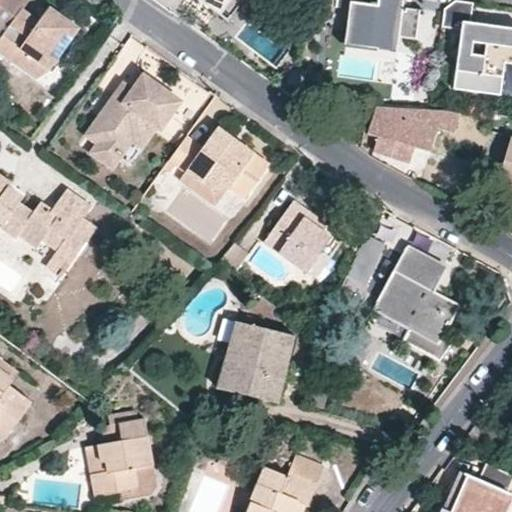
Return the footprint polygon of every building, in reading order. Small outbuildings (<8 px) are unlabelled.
[(0,39),(21,9),(27,0),(2,0),(0,3),(0,39)] [(199,0),(221,15),(232,0),(199,0)] [(350,0),(344,48),(396,55),(398,38),(416,41),(419,12),(402,9),(403,0),(350,0)] [(444,10),(442,28),(462,31),(454,90),(501,96),(505,64),(511,65),(511,29),(471,24),(474,4),(456,1),(444,10)] [(0,56),(12,65),(21,53),(49,72),(79,31),(60,17),(54,25),(41,23),(21,9),(0,39),(0,56)] [(60,17),(51,11),(41,23),(54,25),(60,17)] [(21,53),(12,65),(34,79),(49,72),(21,53)] [(106,109),(110,119),(106,125),(97,119),(83,138),(95,147),(89,156),(110,170),(117,160),(130,142),(140,149),(156,128),(161,131),(180,103),(142,76),(131,91),(123,85),(106,109)] [(106,109),(97,119),(106,125),(110,119),(106,109)] [(392,157),(397,143),(414,148),(430,153),(438,130),(453,134),(459,118),(398,114),(396,118),(386,115),(374,151),(392,157)] [(218,130),(203,149),(188,138),(164,170),(171,175),(177,167),(208,190),(231,186),(246,196),(267,165),(218,130)] [(511,140),(498,185),(511,189),(511,140)] [(397,143),(392,157),(409,162),(414,148),(397,143)] [(16,232),(18,229),(36,242),(41,237),(56,248),(53,253),(69,264),(97,228),(83,217),(91,207),(68,190),(52,210),(40,202),(33,212),(18,201),(14,205),(3,198),(13,184),(0,174),(0,215),(3,218),(1,221),(16,232)] [(24,192),(13,184),(3,198),(14,205),(18,201),(24,192)] [(511,189),(498,185),(496,193),(511,197),(511,189)] [(294,202),(263,243),(306,274),(330,239),(304,219),(309,213),(294,202)] [(306,274),(314,280),(344,238),(309,213),(304,219),(330,239),(306,274)] [(369,284),(385,241),(363,233),(348,276),(369,284)] [(249,254),(235,244),(219,262),(233,274),(249,254)] [(448,268),(408,247),(374,308),(411,329),(440,344),(443,340),(460,306),(435,293),(448,268)] [(53,253),(45,263),(60,275),(69,264),(53,253)] [(295,336),(238,322),(219,390),(279,404),(295,336)] [(411,329),(403,343),(439,362),(451,345),(443,340),(440,344),(411,329)] [(0,438),(3,440),(31,402),(9,385),(18,373),(0,359),(0,438)] [(153,466),(145,419),(138,421),(136,413),(107,418),(108,426),(102,427),(105,445),(98,446),(103,472),(92,474),(96,498),(118,494),(119,501),(149,496),(157,486),(153,466)] [(263,456),(276,437),(256,431),(250,453),(263,456)] [(92,474),(103,472),(98,446),(87,447),(92,474)] [(293,511),(297,503),(305,506),(308,507),(325,462),(295,454),(287,477),(265,469),(251,504),(248,511),(293,511)] [(440,507),(448,511),(466,474),(457,469),(440,507)] [(500,511),(509,492),(466,474),(448,511),(440,507),(437,511),(500,511)] [(500,511),(507,511),(511,503),(511,494),(509,492),(500,511)] [(293,511),(302,511),(305,506),(297,503),(293,511)]
